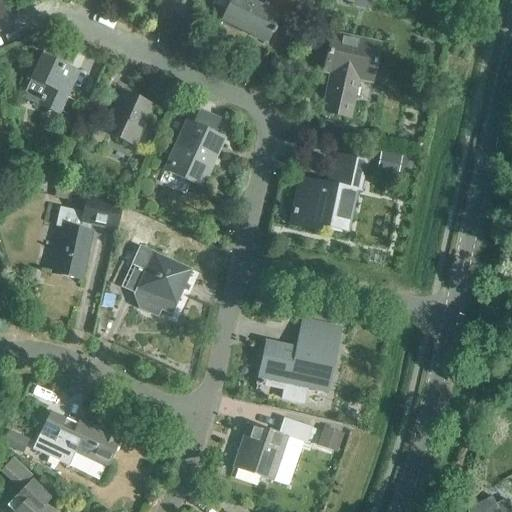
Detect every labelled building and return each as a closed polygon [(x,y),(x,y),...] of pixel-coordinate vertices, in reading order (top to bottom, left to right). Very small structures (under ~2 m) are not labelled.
[(271,34),(273,35),(275,31),(273,29),(279,17),(243,0),(217,0),(215,6),(225,11),(220,22),(266,44),(271,34)] [(352,77),(371,81),(378,46),(331,36),(323,73),(336,75),(331,98),(326,97),(322,114),(348,119),(351,104),(346,103),(352,77)] [(39,107),(58,116),(71,88),(64,85),(70,71),(41,58),(30,82),(47,90),(39,107)] [(106,136),(132,147),(150,107),(122,94),(109,124),(100,120),(89,145),(99,150),(106,136)] [(167,165),(204,181),(223,140),(186,123),(167,165)] [(348,217),(352,218),(364,164),(333,157),(329,176),(333,177),(330,188),(299,182),(290,227),(315,232),(317,219),(346,226),(348,217)] [(88,226),(114,231),(120,206),(86,198),(82,217),(58,211),(54,227),(61,229),(51,275),(80,282),(90,234),(86,233),(88,226)] [(156,310),(172,317),(192,271),(139,247),(130,266),(134,268),(124,291),(137,297),(136,299),(140,307),(143,308),(155,313),(156,310)] [(286,379),(317,386),(327,340),(299,334),(295,350),(265,344),(258,379),(285,385),(286,379)] [(78,422),(74,432),(46,418),(30,451),(67,469),(74,454),(106,469),(119,441),(78,422)] [(287,438),(307,445),(312,429),(284,418),(278,434),(248,423),(232,469),(272,483),(287,438)] [(32,478),(12,460),(3,471),(24,489),(32,478)] [(48,511),(42,506),(48,500),(30,484),(7,508),(11,511),(48,511)] [(468,511),(500,511),(493,497),(468,509),(468,511)]
